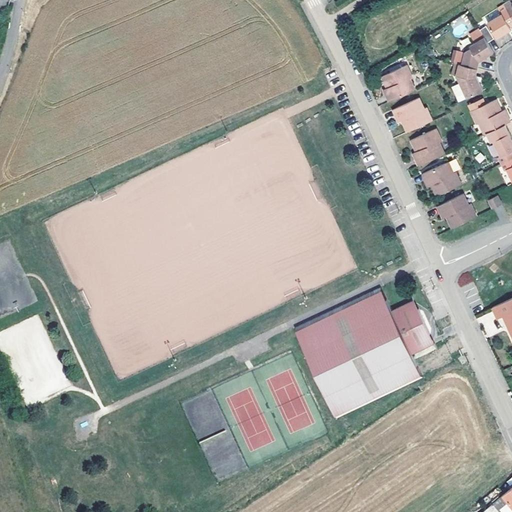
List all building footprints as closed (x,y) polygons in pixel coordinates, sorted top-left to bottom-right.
[(495,6),(498,11),(504,7),(501,2),(495,6)] [(500,14),(485,24),(495,39),(509,29),(508,27),(511,24),(511,20),(504,7),(498,11),(500,14)] [(484,24),(477,28),(481,35),(485,41),(492,37),(484,24)] [(468,46),(462,50),(459,63),(475,67),(477,59),(491,50),(485,41),(481,35),(467,44),(468,46)] [(459,63),(462,50),(456,48),(453,61),(459,63)] [(457,74),(459,63),(453,61),(451,72),(457,74)] [(381,75),(385,84),(388,82),(390,85),(387,87),(384,88),(389,101),(415,89),(410,77),(412,76),(406,63),(381,75)] [(459,63),(457,74),(460,82),(458,83),(459,84),(450,88),(456,102),(481,90),(478,82),(475,76),(474,74),(475,67),(459,63)] [(407,132),(432,120),(426,107),(424,108),(418,97),(393,108),(399,121),(402,119),(405,118),(407,121),(403,123),(407,132)] [(483,134),(488,132),(504,124),(510,121),(504,110),(501,111),(498,112),(496,109),(499,107),(495,99),(485,105),(482,99),(467,106),(470,112),(476,124),(479,123),(483,134)] [(499,157),(502,163),(511,157),(511,141),(504,124),(488,132),(493,143),(495,142),(502,156),(499,157)] [(411,140),(416,149),(419,148),(420,151),(417,153),(414,154),(419,165),(445,153),(440,142),(442,141),(436,128),(411,140)] [(508,168),(511,177),(511,157),(502,163),(506,169),(508,168)] [(437,195),(462,184),(456,172),(454,174),(448,161),(423,173),(429,186),(432,184),(435,183),(436,186),(433,187),(437,195)] [(444,217),(447,216),(451,214),(452,217),(448,218),(453,227),(477,216),(471,203),(468,204),(463,194),(438,205),(444,217)] [(498,196),(490,199),(494,208),(502,204),(498,196)] [(422,376),(412,353),(410,348),(426,341),(423,336),(431,332),(420,307),(412,311),(410,307),(394,314),(392,308),(382,287),(381,285),(295,326),(305,347),(336,416),(337,418),(423,378),(422,376)] [(511,296),(493,306),(499,317),(504,314),(511,330),(511,296)] [(412,311),(420,307),(415,298),(392,308),(394,314),(410,307),(412,311)] [(38,315),(0,330),(0,347),(25,406),(69,387),(38,315)] [(436,341),(431,332),(423,336),(426,341),(410,348),(412,353),(436,341)] [(501,511),(503,506),(509,501),(511,504),(511,488),(485,511),(501,511)]
